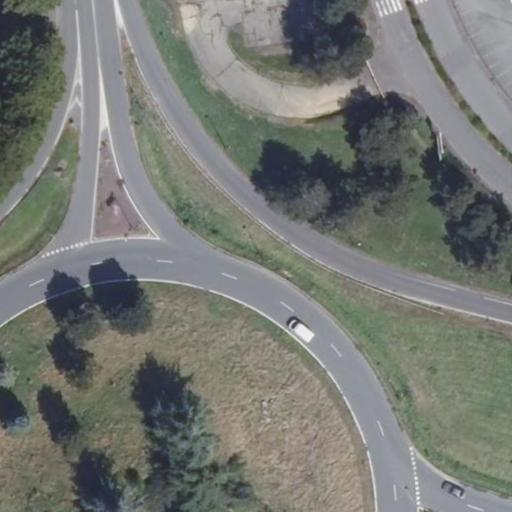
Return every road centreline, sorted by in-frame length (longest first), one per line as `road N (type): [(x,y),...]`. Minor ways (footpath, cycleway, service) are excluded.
road 1 (primary): [(511,313),(399,284),(280,224),(184,129),(124,0)]
road 2 (primary): [(395,466),(371,396),(327,336),(268,291),(199,265)]
road 3 (unclassified): [(199,265),(135,178),(121,136),(105,0)]
road 4 (unclassified): [(77,10),(90,66),(88,165),(69,248),(43,278)]
road 5 (unknown): [(406,47),(349,106),(305,114),(236,98),(204,63),(194,33)]
road 6 (primary): [(77,10),(56,117),(35,163),(0,206)]
road 7 (primary): [(199,265),(94,263),(43,278)]
